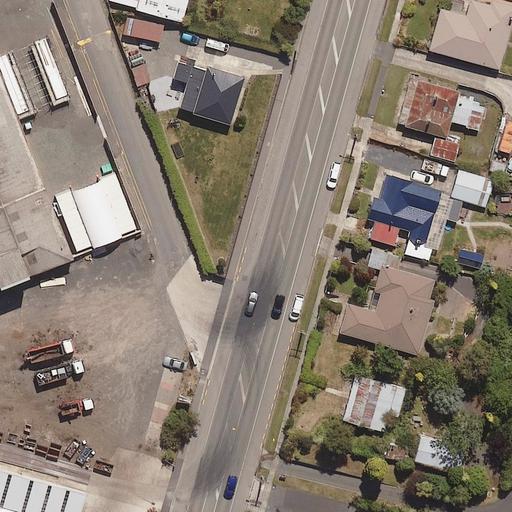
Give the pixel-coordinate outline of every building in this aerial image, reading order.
[(115,0),(180,18),(184,0),(115,0)] [(497,67),(511,11),(511,5),(491,0),(467,0),(464,13),(439,6),(427,47),(497,67)] [(158,39),(161,22),(129,16),(126,33),(158,39)] [(72,100),(47,36),(28,44),(53,107),(72,100)] [(12,51),(0,55),(0,78),(16,120),(36,112),(12,51)] [(228,121),(241,77),(177,58),(171,76),(185,81),(177,107),(228,121)] [(416,76),(401,120),(444,135),(459,91),(416,76)] [(0,281),(36,268),(70,256),(16,120),(0,78),(0,281)] [(485,105),(458,95),(450,120),(477,130),(485,105)] [(452,160),(457,142),(434,136),(429,153),(452,160)] [(493,180),(456,167),(446,194),(484,207),(493,180)] [(431,260),(446,218),(455,222),(461,201),(438,192),(439,188),(379,169),(365,214),(374,217),(368,236),(393,244),(397,232),(408,236),(403,251),(431,260)] [(114,172),(53,196),(76,253),(137,228),(114,172)] [(395,269),(399,255),(371,247),(367,261),(379,264),(367,307),(348,301),(340,331),(416,352),(436,280),(395,269)] [(396,415),(404,388),(353,373),(340,416),(382,428),(386,412),(396,415)] [(456,471),(463,447),(416,433),(409,458),(456,471)] [(76,511),(83,491),(0,468),(0,511),(76,511)]
